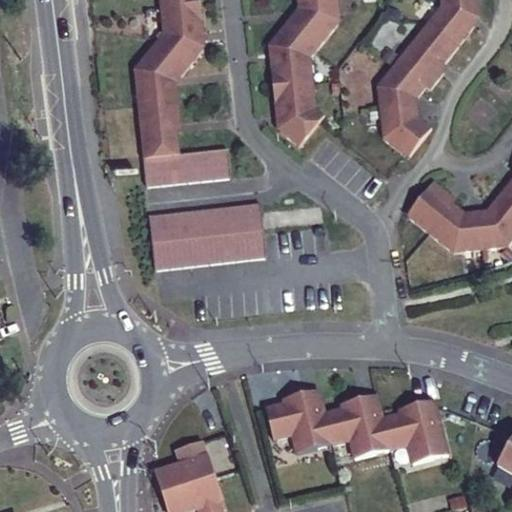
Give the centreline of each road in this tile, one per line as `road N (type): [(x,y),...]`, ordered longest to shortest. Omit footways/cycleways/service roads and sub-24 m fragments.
road 1 (residential): [(387,347),(372,228),(291,173),(247,127),(230,0)]
road 2 (residential): [(387,347),(275,347),(201,361)]
road 3 (secondary): [(71,156),(73,277),(62,342)]
road 4 (secondary): [(127,331),(71,156)]
road 5 (secondary): [(50,0),(71,156)]
road 6 (residential): [(511,379),(440,354),(387,347)]
